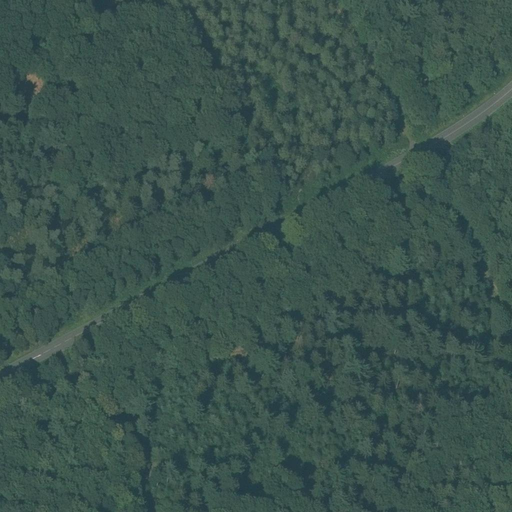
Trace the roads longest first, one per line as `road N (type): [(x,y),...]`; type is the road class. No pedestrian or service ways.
road 1 (secondary): [(0,375),(418,152),(511,87)]
road 2 (track): [(333,0),(511,315)]
